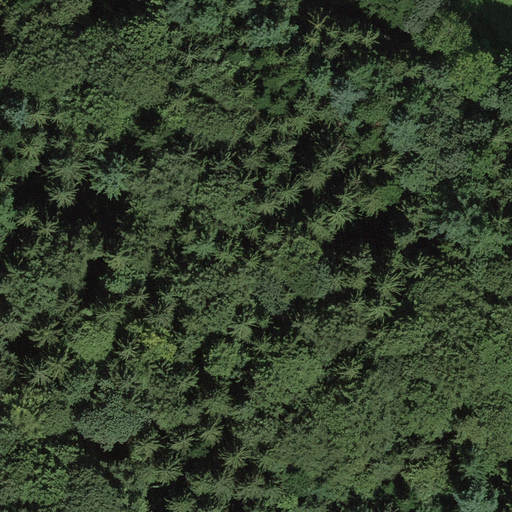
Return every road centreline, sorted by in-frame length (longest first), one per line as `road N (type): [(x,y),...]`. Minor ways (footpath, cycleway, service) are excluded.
road 1 (track): [(511,88),(439,72),(268,0)]
road 2 (track): [(0,383),(77,437),(111,473),(130,511)]
